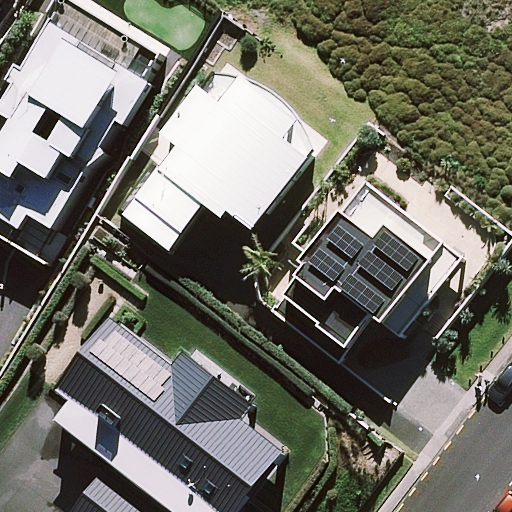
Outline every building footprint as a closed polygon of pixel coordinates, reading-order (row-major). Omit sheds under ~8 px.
[(0,0),(0,19),(11,0),(0,0)] [(105,111),(23,60),(0,95),(0,147),(55,182),(24,231),(64,256),(126,157),(90,135),(105,111)] [(303,131),(313,118),(253,72),(231,100),(208,82),(173,128),(182,135),(124,210),(176,250),(218,196),(258,227),(322,145),(303,131)] [(470,248),(371,176),(289,289),(357,338),(378,310),(409,333),(438,292),(470,248)] [(253,511),(258,507),(306,445),(196,359),(191,367),(136,323),(78,398),(132,440),(75,511),(253,511)]
